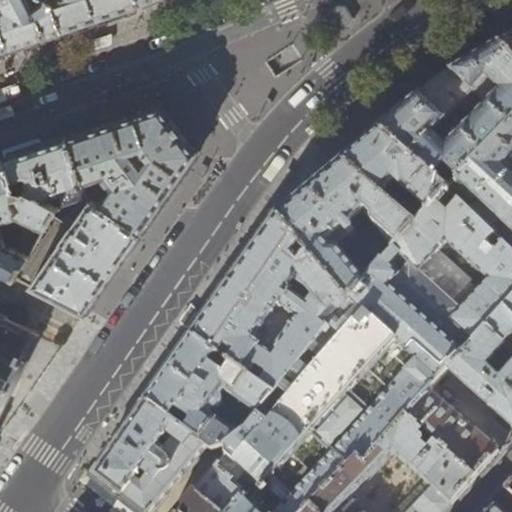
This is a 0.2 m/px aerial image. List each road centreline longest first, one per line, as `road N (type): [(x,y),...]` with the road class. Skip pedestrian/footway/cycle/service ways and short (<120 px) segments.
road 1 (secondary): [(40,487),(263,173),(373,52),(437,0)]
road 2 (secondary): [(271,0),(0,97)]
